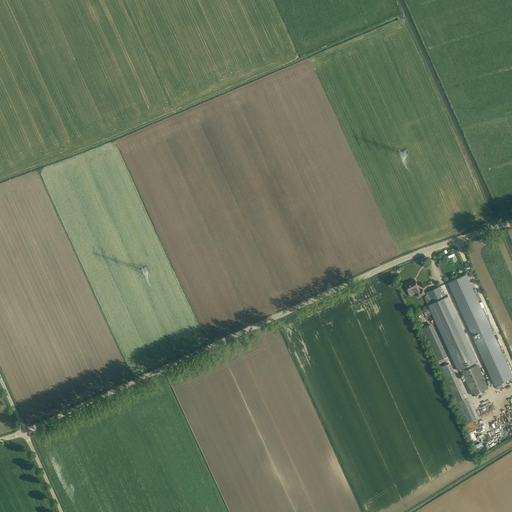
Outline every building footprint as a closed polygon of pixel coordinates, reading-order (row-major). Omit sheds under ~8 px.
[(463,276),(448,282),(449,285),(450,287),(451,288),(452,290),(466,320),(473,335),(478,332),(480,337),(476,339),(478,343),(475,344),(491,378),(494,386),(511,377),(511,374),(507,363),(505,364),(498,347),(501,345),(498,339),(495,340),(493,341),(484,321),(485,320),(484,317),(487,315),(484,308),(480,310),(480,309),(468,283),(470,282),(466,275),(463,276)] [(418,287),(415,280),(405,284),(409,292),(415,289),(418,296),(425,293),(423,289),(420,291),(418,288),(418,287)] [(429,309),(426,310),(429,315),(432,314),(437,326),(457,371),(478,361),(458,317),(448,296),(445,297),(440,286),(426,293),(427,295),(431,304),(428,305),(429,309)] [(438,361),(449,357),(435,323),(424,327),(438,361)] [(488,388),(477,364),(461,372),(472,396),(488,388)] [(456,403),(466,398),(463,392),(453,396),(456,403)] [(466,398),(456,403),(458,409),(470,404),(469,403),(467,398),(466,398)]
